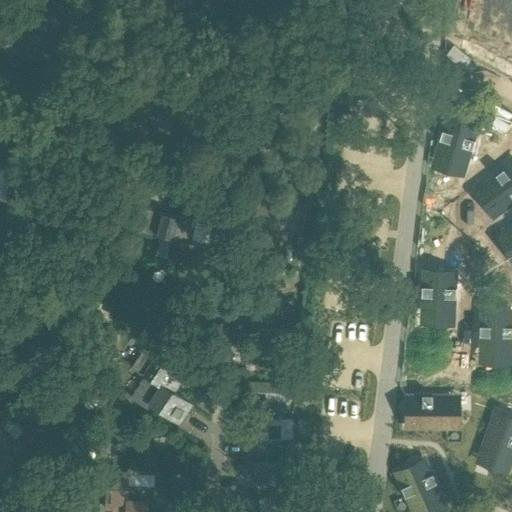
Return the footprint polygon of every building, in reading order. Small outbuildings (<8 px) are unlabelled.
[(496,18),(483,40),(492,45),(491,47),(492,48),(493,46),(508,54),(507,56),(508,57),(509,55),(511,56),(511,10),(503,6),(496,18)] [(31,9),(27,29),(40,32),(40,33),(64,38),(68,17),(31,9)] [(0,45),(36,53),(40,33),(40,32),(27,29),(4,24),(0,40),(0,45)] [(300,94),(297,81),(294,69),(282,72),(276,73),(279,86),(282,99),(285,110),(291,109),(303,106),(300,94)] [(138,105),(161,101),(175,98),(171,77),(134,84),(138,105)] [(198,94),(175,98),(161,101),(165,121),(202,115),(198,94)] [(441,140),(437,154),(466,162),(470,148),(472,149),(472,148),(471,147),(473,140),(474,140),(475,139),(473,139),(477,124),(448,115),(444,130),(442,130),(441,130),(443,131),(441,139),(439,138),(439,139),(441,140)] [(349,140),(349,151),(393,152),(394,141),(349,140)] [(452,164),(441,188),(464,198),(483,154),(473,150),(465,170),(452,164)] [(496,176),(485,185),(503,209),(511,201),(511,163),(504,170),(503,168),(502,169),(503,170),(497,175),(496,173),(495,174),(496,176)] [(185,196),(187,187),(172,184),(171,187),(170,194),(180,196),(185,196)] [(275,205),(276,194),(264,192),(251,190),(238,188),(237,199),(235,209),(247,212),(260,214),(265,214),(273,216),(275,205)] [(163,203),(164,195),(156,193),(155,201),(163,203)] [(189,241),(193,225),(194,221),(158,212),(153,233),(176,239),(176,238),(189,241)] [(284,226),(264,227),(265,247),(285,247),(284,226)] [(176,238),(176,239),(171,259),(207,268),(212,247),(189,241),(176,238)] [(28,263),(31,249),(29,249),(20,247),(17,261),(28,263)] [(421,294),(421,295),(423,295),(423,310),(453,311),(453,297),(456,297),(456,296),(454,296),(454,288),(456,288),(456,287),(454,287),(455,271),(424,270),(424,285),(422,285),(421,286),(423,286),(423,294),(421,294)] [(183,302),(185,292),(173,288),(160,285),(157,296),(170,299),(183,302)] [(258,313),(259,304),(247,302),(236,300),(234,309),(246,311),(258,313)] [(479,334),(479,335),(481,335),(481,349),(511,350),(511,336),(511,335),(511,334),(511,335),(511,331),(511,325),(511,326),(511,310),(482,309),(481,325),(479,325),(479,326),(481,326),(481,334),(479,334)] [(283,352),(286,334),(274,331),(262,329),(249,327),(237,325),(234,344),(251,346),(258,348),(271,350),(283,352)] [(152,354),(140,372),(160,385),(171,392),(172,392),(183,375),(152,354)] [(296,403),(296,385),(284,385),(272,385),(259,385),(247,384),(247,403),(264,403),(272,403),(284,403),(296,403)] [(160,385),(148,402),(180,423),(192,405),(172,392),(171,392),(160,385)] [(406,396),(406,426),(432,426),(446,427),(446,396),(432,396),(432,394),(431,394),(431,396),(423,396),(423,394),(422,394),(422,396),(406,396)] [(487,436),(482,449),(510,460),(511,455),(511,417),(495,412),(487,436)] [(290,441),(290,423),(278,423),(266,423),(254,423),(241,423),(241,441),(258,441),(266,441),(278,441),(290,441)] [(0,452),(14,440),(0,424),(0,452)] [(424,459),(396,472),(403,486),(401,487),(401,488),(402,487),(406,494),(404,495),(405,496),(407,495),(413,508),(440,496),(434,483),(436,482),(436,481),(434,482),(431,474),(433,474),(432,473),(430,474),(424,459)] [(302,485),(302,467),(290,466),(278,466),(266,465),(253,465),(253,483),(269,484),(277,484),(289,485),(302,485)] [(189,471),(182,466),(177,473),(181,475),(184,478),(186,474),(189,471)] [(106,472),(104,509),(126,510),(126,497),(127,473),(106,472)] [(125,511),(146,511),(147,497),(126,497),(126,510),(125,511)] [(309,511),(310,501),(298,501),(285,501),(273,501),(261,501),(260,511),(309,511)]
